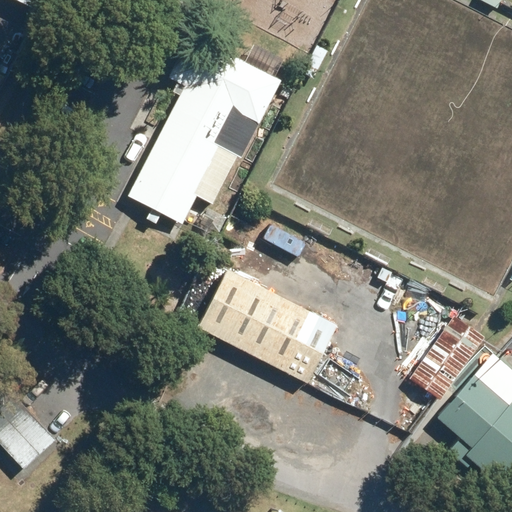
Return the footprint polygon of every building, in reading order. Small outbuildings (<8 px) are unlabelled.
[(29,0),(1,0),(23,12),(29,0)] [(275,86),(207,49),(128,196),(175,221),(231,116),(252,127),(275,86)] [(332,325),(222,269),(191,331),(300,386),(332,325)] [(472,349),(443,329),(411,376),(439,396),(472,349)] [(511,396),(511,397),(478,366),(438,409),(511,476),(511,396)] [(59,434),(10,383),(0,391),(0,435),(27,464),(59,434)]
